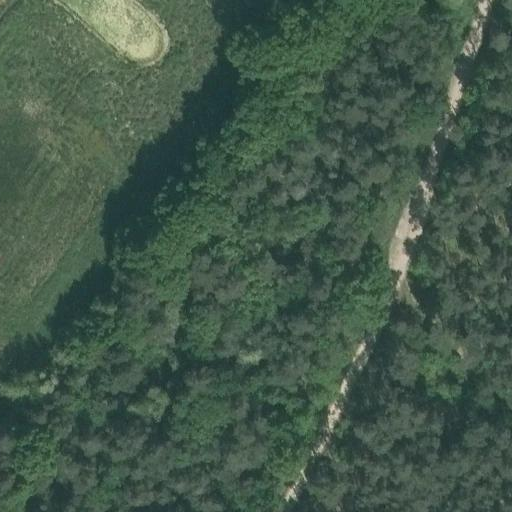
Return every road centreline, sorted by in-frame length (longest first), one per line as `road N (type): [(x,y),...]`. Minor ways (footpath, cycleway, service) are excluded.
road 1 (track): [(383,312),(494,0)]
road 2 (track): [(292,511),(383,312)]
road 3 (track): [(383,312),(511,420)]
